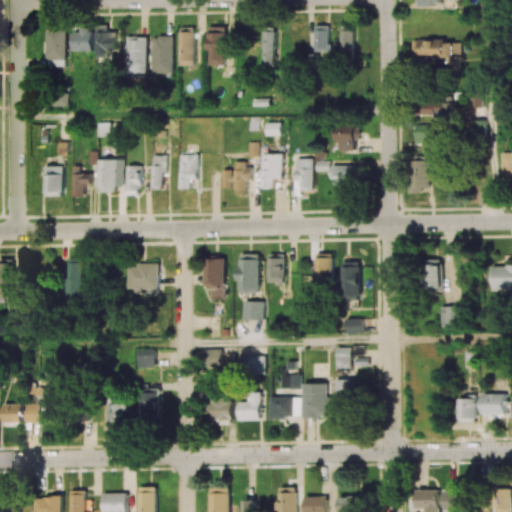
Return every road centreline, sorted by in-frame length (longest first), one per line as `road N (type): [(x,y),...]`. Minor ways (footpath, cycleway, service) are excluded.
road 1 (residential): [(511,220),(0,231)]
road 2 (residential): [(0,459),(511,449)]
road 3 (residential): [(388,0),(391,511)]
road 4 (residential): [(184,229),(186,511)]
road 5 (residential): [(17,0),(17,231)]
